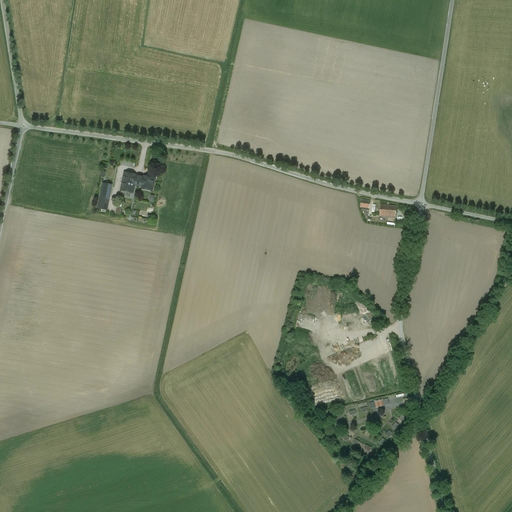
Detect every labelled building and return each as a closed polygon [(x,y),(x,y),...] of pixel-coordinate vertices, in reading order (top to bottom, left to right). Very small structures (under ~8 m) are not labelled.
[(136,176),(124,173),(121,191),(133,193),(134,185),(137,185),(137,186),(142,187),(144,177),(143,177),(139,176),(136,176)] [(155,179),(144,177),(143,177),(144,177),(142,187),(153,189),(155,179)] [(112,185),(103,184),(98,209),(107,210),(112,185)] [(370,201),(361,200),(360,207),(369,209),(370,201)] [(396,206),(380,205),(380,216),(395,217),(396,206)]
